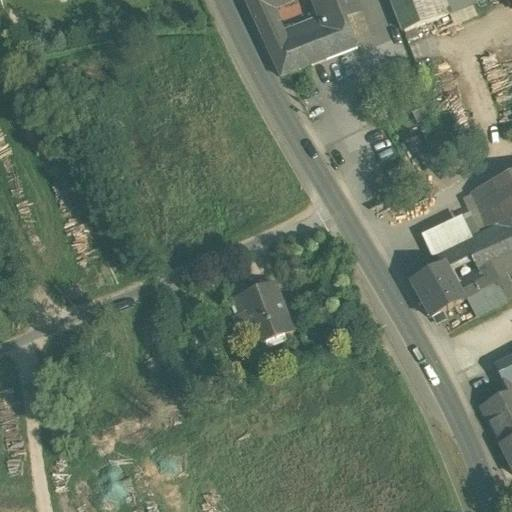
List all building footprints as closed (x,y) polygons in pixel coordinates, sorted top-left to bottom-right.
[(244,0),(253,18),(270,12),(296,2),(295,0),(244,0)] [(310,0),(323,27),(324,30),(347,21),(358,16),(351,0),(310,0)] [(442,0),(390,0),(405,36),(450,18),(442,0)] [(469,0),(442,0),(450,18),(473,9),(469,0)] [(270,12),(253,18),(268,51),(286,44),(285,42),(270,12)] [(323,27),(285,42),(286,44),(268,51),(280,79),(356,50),(347,21),(324,30),(323,27)] [(511,174),(471,193),(489,232),(509,224),(511,221),(511,174)] [(458,215),(466,233),(474,229),(466,212),(458,215)] [(489,232),(468,242),(475,257),(483,272),(454,289),(462,302),(467,299),(497,282),(511,274),(511,230),(509,224),(489,232)] [(468,242),(442,254),(449,269),(475,257),(468,242)] [(454,289),(442,269),(412,285),(432,318),(449,309),(462,302),(454,289)] [(497,282),(467,299),(477,317),(507,300),(497,282)] [(246,285),(227,292),(231,305),(236,303),(235,302),(250,296),(246,285)] [(250,296),(235,302),(236,303),(242,317),(233,321),(240,337),(251,332),(258,349),(294,334),(275,286),(250,296)] [(189,297),(173,303),(182,326),(198,320),(189,297)] [(449,309),(432,318),(436,324),(452,315),(449,309)] [(511,357),(491,368),(499,385),(511,378),(511,357)] [(511,398),(510,395),(482,410),(500,447),(501,448),(511,442),(511,398)] [(511,442),(501,448),(511,471),(511,442)]
